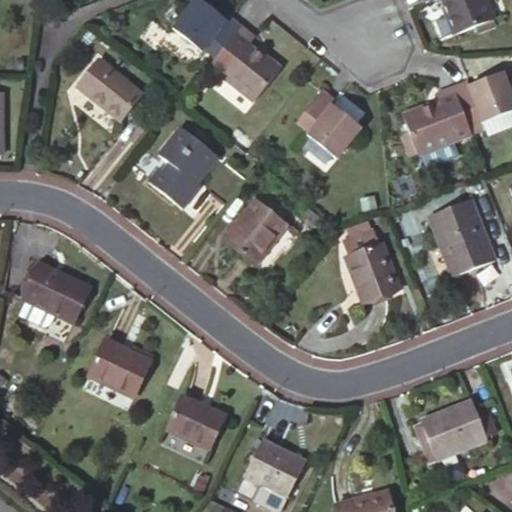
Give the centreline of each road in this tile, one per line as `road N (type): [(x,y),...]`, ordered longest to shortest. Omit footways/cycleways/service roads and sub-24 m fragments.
road 1 (residential): [(511,324),(354,382),(304,381),(61,203),(0,194)]
road 2 (residential): [(282,0),(329,36),(391,40)]
